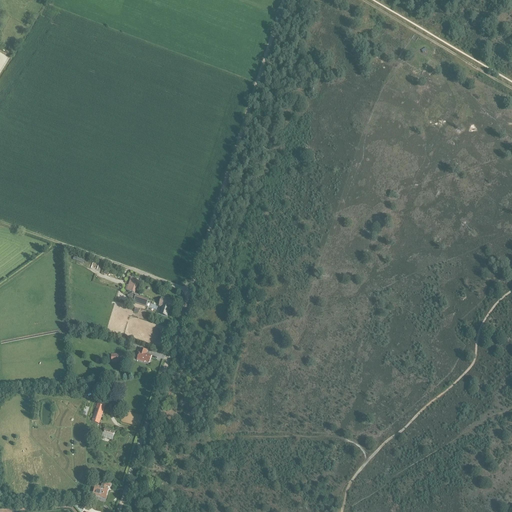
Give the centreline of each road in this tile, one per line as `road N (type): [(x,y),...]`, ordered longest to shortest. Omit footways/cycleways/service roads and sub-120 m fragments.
road 1 (track): [(190,291),(284,0)]
road 2 (track): [(340,511),(370,457),(470,366),(490,310),(511,291)]
road 3 (track): [(119,511),(190,291)]
road 4 (track): [(0,221),(190,291)]
road 5 (track): [(346,511),(511,407)]
road 6 (track): [(364,0),(511,85)]
